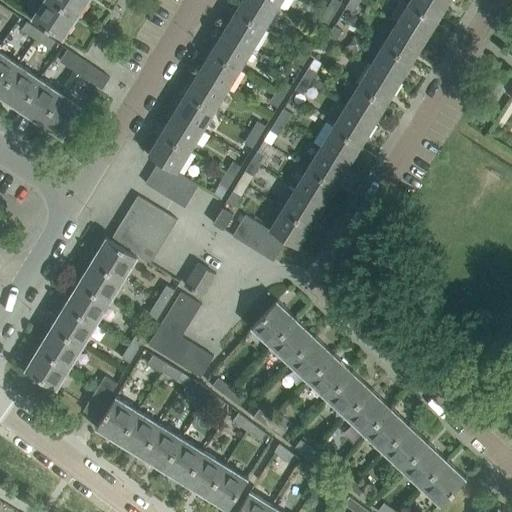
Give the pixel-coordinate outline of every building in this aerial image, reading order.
[(78,17),(53,0),(43,0),(32,16),(64,38),(78,17)] [(89,0),(53,0),(78,17),(89,0)] [(266,27),(279,7),(267,0),(243,0),(238,10),(266,27)] [(335,13),(343,1),(341,0),(331,0),(327,8),(335,13)] [(355,10),(360,1),(358,0),(349,0),(346,5),(355,10)] [(449,0),(410,0),(409,2),(438,19),(449,0)] [(0,13),(7,19),(13,11),(0,2),(0,13)] [(438,19),(409,2),(396,23),(425,41),(438,19)] [(329,23),(335,13),(327,8),(321,18),(329,23)] [(254,48),(266,27),(238,10),(225,31),(254,48)] [(42,29),(28,20),(22,28),(36,38),(42,29)] [(425,41),(396,23),(384,43),(413,61),(425,41)] [(336,42),(343,29),(335,24),(327,37),(336,42)] [(50,47),(56,39),(42,29),(36,38),(50,47)] [(241,68),(254,48),(225,31),(213,51),(241,68)] [(310,54),(317,42),(309,37),(302,49),(310,54)] [(330,51),(336,42),(327,37),(321,46),(330,51)] [(413,61),(384,43),(371,64),(400,81),(413,61)] [(0,91),(20,62),(0,48),(0,91)] [(68,66),(76,54),(68,48),(60,60),(68,66)] [(304,64),(310,54),(302,49),(295,59),(304,64)] [(229,89),(241,68),(213,51),(200,71),(229,89)] [(77,71),(85,60),(76,54),(68,66),(77,71)] [(110,77),(85,60),(77,71),(98,86),(102,88),(110,77)] [(0,95),(20,109),(41,76),(20,62),(0,91),(0,95)] [(400,81),(371,64),(359,84),(387,102),(400,81)] [(310,83),(317,70),(309,66),(302,78),(310,83)] [(216,109),(229,89),(200,71),(188,92),(216,109)] [(41,123),(63,90),(41,76),(20,109),(41,123)] [(285,95),(292,83),(283,78),(277,90),(285,95)] [(305,93),(310,83),(302,78),(296,88),(305,93)] [(387,102),(359,84),(346,105),(374,123),(387,102)] [(63,137),(85,105),(63,90),(41,123),(63,137)] [(278,106),(285,95),(277,90),(270,100),(278,106)] [(204,129),(216,109),(188,92),(175,112),(204,129)] [(374,123),(346,105),(333,126),(362,144),(374,123)] [(284,124),(292,111),(284,107),(277,119),(284,124)] [(192,149),(204,129),(175,112),(164,131),(192,149)] [(260,136),(267,124),(258,119),(252,131),(260,136)] [(278,134),(284,124),(277,119),(271,129),(278,134)] [(362,144),(333,126),(321,146),(349,164),(362,144)] [(178,172),(178,171),(192,149),(164,131),(150,154),(160,160),(170,166),(178,172)] [(253,146),(260,136),(252,131),(245,141),(253,146)] [(349,164),(321,146),(309,166),(337,184),(349,164)] [(260,164),(267,152),(259,148),(252,159),(260,164)] [(254,174),(260,164),(252,159),(245,169),(254,174)] [(156,188),(170,166),(160,160),(146,182),(156,188)] [(236,175),(242,165),(233,160),(227,170),(236,175)] [(166,194),(180,172),(178,171),(178,172),(170,166),(156,188),(166,194)] [(337,184),(309,166),(296,187),(325,204),(337,184)] [(228,187),(236,175),(227,170),(220,182),(228,187)] [(176,200),(190,178),(180,172),(166,194),(176,200)] [(186,206),(199,184),(190,178),(176,200),(186,206)] [(325,204),(296,187),(283,208),(312,225),(325,204)] [(235,205),(242,194),(233,189),(227,200),(235,205)] [(158,206),(139,194),(132,205),(152,217),(158,206)] [(152,217),(132,205),(125,216),(145,228),(152,217)] [(178,218),(158,206),(152,217),(171,229),(178,218)] [(223,228),(233,212),(223,206),(214,222),(223,228)] [(312,225),(283,208),(270,229),(277,233),(287,239),(299,246),(312,225)] [(244,242),(257,221),(246,214),(233,235),(244,242)] [(145,228),(125,216),(118,227),(138,239),(145,228)] [(171,229),(152,217),(145,228),(164,240),(171,229)] [(253,248),(266,226),(257,221),(244,242),(253,248)] [(277,233),(270,229),(266,226),(253,248),(264,254),(277,233)] [(138,239),(118,227),(112,238),(131,250),(138,239)] [(164,240),(145,228),(138,239),(158,251),(164,240)] [(274,261),(287,239),(277,233),(264,254),(274,261)] [(131,250),(112,238),(107,235),(93,258),(125,278),(139,255),(131,250)] [(158,251),(138,239),(131,250),(139,255),(151,262),(158,251)] [(112,300),(125,278),(93,258),(79,280),(112,300)] [(202,294),(216,273),(199,262),(186,284),(202,294)] [(99,322),(112,300),(79,280),(66,301),(99,322)] [(166,304),(176,288),(168,283),(158,298),(166,304)] [(196,314),(202,303),(182,291),(175,302),(196,314)] [(158,317),(166,304),(158,298),(149,312),(158,317)] [(271,345),(272,345),(298,317),(279,299),(252,327),(271,345)] [(85,344),(99,322),(66,301),(52,323),(85,344)] [(196,314),(175,302),(168,312),(189,325),(196,314)] [(182,336),(189,325),(168,312),(149,343),(182,336)] [(290,362),(316,334),(298,317),(272,345),(290,362)] [(72,366),(85,344),(52,323),(39,345),(72,366)] [(140,347),(149,332),(140,327),(131,341),(140,347)] [(308,379),(335,352),(316,334),(290,362),(308,379)] [(193,342),(182,336),(149,343),(180,363),(193,342)] [(131,361),(140,347),(131,341),(122,355),(131,361)] [(191,369),(204,349),(193,342),(180,363),(191,369)] [(58,389),(72,366),(39,345),(25,368),(58,389)] [(202,376),(215,355),(204,349),(191,369),(202,376)] [(327,397),(353,369),(335,352),(308,379),(327,397)] [(169,362),(154,353),(149,361),(163,370),(169,362)] [(183,371),(169,362),(163,370),(178,379),(183,371)] [(346,415),(372,387),(353,369),(327,397),(346,415)] [(112,391),(118,382),(105,374),(100,383),(112,391)] [(227,393),(233,386),(219,376),(214,383),(227,393)] [(212,390),(198,380),(193,387),(206,398),(212,390)] [(96,417),(112,391),(100,383),(84,410),(96,417)] [(247,396),(233,386),(227,393),(241,404),(247,396)] [(365,433),(391,405),(372,387),(346,415),(365,433)] [(226,400),(212,390),(206,398),(220,408),(226,400)] [(119,442),(140,408),(117,394),(96,427),(119,442)] [(384,451),(410,423),(391,405),(365,433),(384,451)] [(273,417),(260,407),(254,414),(268,425),(273,417)] [(141,455),(162,422),(140,408),(119,442),(141,455)] [(253,421),(239,411),(234,419),(247,428),(253,421)] [(288,427),(273,417),(268,425),(282,435),(288,427)] [(267,431),(253,421),(247,428),(261,439),(267,431)] [(162,469),(183,435),(162,422),(141,455),(162,469)] [(403,468),(429,440),(410,423),(384,451),(403,468)] [(184,482),(205,448),(183,435),(162,469),(184,482)] [(315,448),(301,438),(295,446),(309,456),(315,448)] [(429,440),(403,468),(421,487),(447,459),(429,440)] [(295,453),(280,441),(275,450),(290,461),(295,453)] [(205,495),(226,462),(205,448),(184,482),(205,495)] [(329,458),(315,448),(309,456),(323,466),(329,458)] [(447,459),(421,487),(440,505),(467,477),(447,459)] [(228,510),(249,476),(226,462),(205,495),(228,510)] [(323,474),(309,463),(303,471),(317,481),(323,474)] [(357,480),(343,470),(338,478),(351,488),(357,480)] [(336,484),(323,474),(317,481),(331,492),(336,484)] [(371,490),(357,480),(351,488),(365,498),(371,490)] [(266,511),(272,504),(251,490),(237,511),(266,511)] [(357,511),(363,504),(350,494),(344,502),(357,511)] [(397,511),(384,502),(378,510),(381,511),(397,511)]
